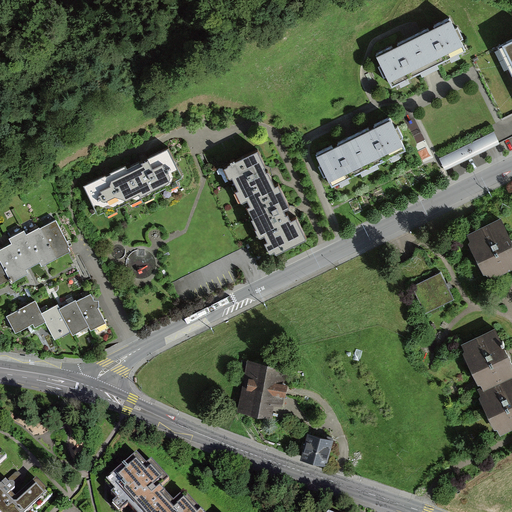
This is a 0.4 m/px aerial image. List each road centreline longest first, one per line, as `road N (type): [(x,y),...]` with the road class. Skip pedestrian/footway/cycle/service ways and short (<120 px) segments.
road 1 (residential): [(135,351),(511,164)]
road 2 (tertiary): [(92,390),(417,509)]
road 3 (residential): [(135,351),(77,242)]
